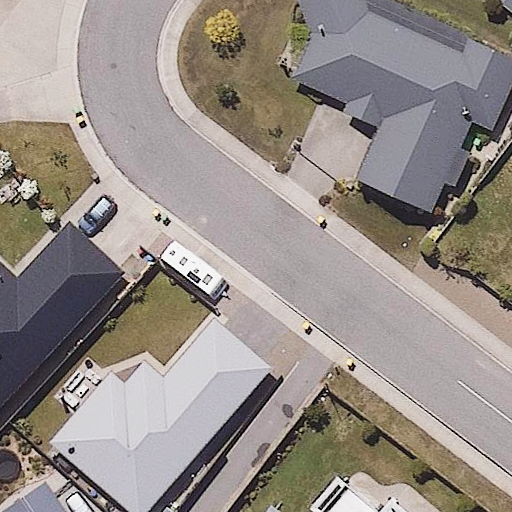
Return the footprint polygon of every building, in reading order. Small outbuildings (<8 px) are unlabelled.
[(511,90),(511,48),(390,0),(304,0),(305,23),(286,69),(351,95),(344,113),(380,127),(359,180),(436,211),(472,121),(496,130),(511,90)] [(0,443),(141,280),(67,216),(17,274),(3,262),(0,259),(0,443)] [(151,511),(274,377),(208,317),(162,368),(131,339),(40,439),(120,511),(151,511)] [(310,509),(313,511),(380,511),(338,476),(310,509)] [(57,511),(40,487),(1,511),(57,511)]
